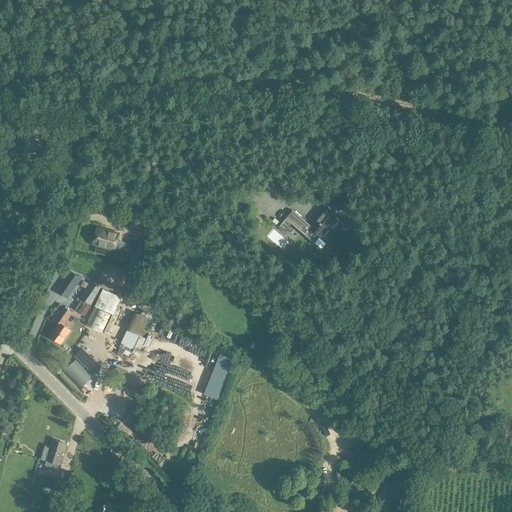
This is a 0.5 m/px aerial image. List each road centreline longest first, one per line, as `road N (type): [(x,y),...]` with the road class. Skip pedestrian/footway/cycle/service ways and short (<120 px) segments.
road 1 (track): [(511,121),(279,84),(0,72)]
road 2 (unclassified): [(181,511),(0,327)]
